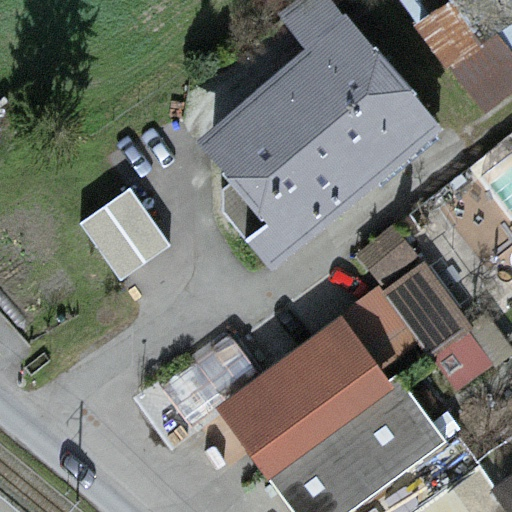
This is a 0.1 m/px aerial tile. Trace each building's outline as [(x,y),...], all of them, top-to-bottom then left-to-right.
[(249,248),(274,277),(440,135),(324,0),(310,0),(280,25),(307,56),(198,149),(269,232),(249,248)] [(511,0),(402,0),(401,1),(481,115),(511,93),(511,0)] [(511,141),(456,182),(511,258),(511,141)] [(161,227),(83,272),(104,310),(183,265),(161,227)] [(229,340),(161,389),(191,431),(213,415),(281,511),(366,511),(448,454),(392,375),(422,355),(460,408),(503,378),(397,230),(352,262),(375,295),(257,380),(229,340)] [(511,511),(511,486),(495,498),(505,511),(511,511)]
